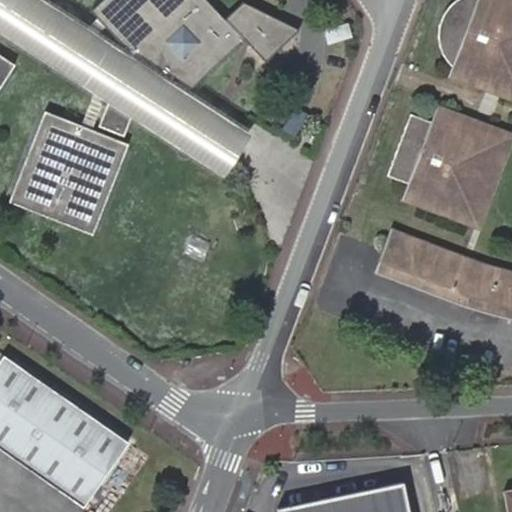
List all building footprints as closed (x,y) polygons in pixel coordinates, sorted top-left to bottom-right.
[(0,0),(0,31),(17,43),(108,104),(110,98),(135,109),(131,119),(221,179),(250,136),(168,81),(165,83),(152,70),(47,0),(0,0)] [(168,81),(174,76),(190,92),(246,39),(266,60),(298,30),(243,3),(227,18),(209,0),(94,0),(90,4),(152,70),(165,83),(168,81)] [(511,0),(456,0),(457,0),(448,5),(441,12),(436,20),(434,30),(435,40),(438,50),(444,57),(452,63),(448,74),(485,88),(493,68),(508,74),(511,63),(511,0)] [(511,0),(511,63),(508,74),(493,68),(485,88),(448,74),(446,78),(511,103),(511,0)] [(0,88),(17,62),(0,52),(0,88)] [(135,109),(110,98),(108,104),(99,126),(124,136),(131,119),(135,109)] [(474,225),(401,198),(399,203),(478,232),(511,141),(511,134),(436,106),(434,110),(473,124),(467,139),(502,152),(488,188),(473,182),(467,197),(483,204),(474,225)] [(406,186),(401,198),(474,225),(483,204),(467,197),(473,182),(488,188),(502,152),(467,139),(473,124),(434,110),(428,124),(407,116),(384,178),(406,186)] [(129,145),(45,111),(8,204),(92,235),(129,145)] [(511,272),(486,266),(473,261),(389,229),(387,233),(459,261),(461,262),(464,263),(468,264),(472,265),(474,267),(477,267),(480,268),(508,276),(511,277),(511,272)] [(510,321),(511,321),(511,277),(508,276),(480,268),(477,267),(474,267),(472,265),(468,264),(464,263),(461,262),(459,261),(387,233),(371,275),(473,311),(510,321)] [(125,440),(4,355),(0,360),(0,449),(79,505),(125,440)] [(409,511),(404,482),(278,507),(279,511),(409,511)]
